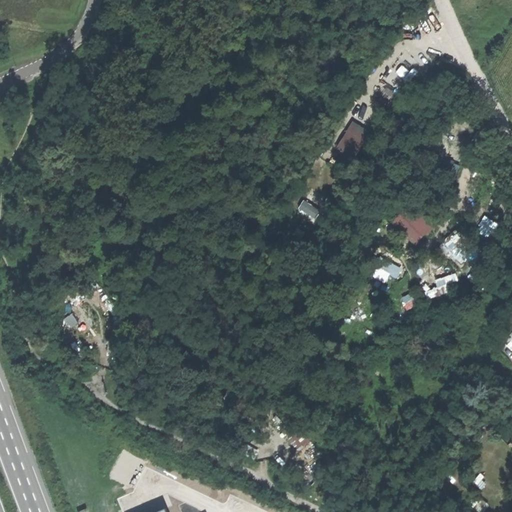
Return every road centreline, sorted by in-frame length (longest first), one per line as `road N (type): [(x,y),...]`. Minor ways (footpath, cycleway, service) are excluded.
road 1 (track): [(322,511),(117,410),(26,341)]
road 2 (unclassified): [(511,152),(439,0)]
